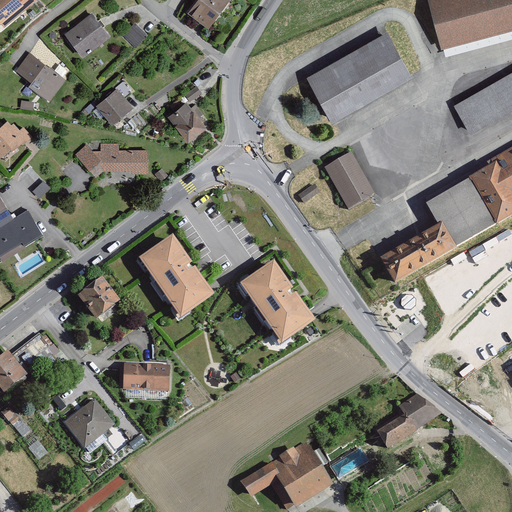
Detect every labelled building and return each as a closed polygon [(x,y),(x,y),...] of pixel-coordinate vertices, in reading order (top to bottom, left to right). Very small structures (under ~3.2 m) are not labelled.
[(0,0),(0,18),(5,25),(35,0),(0,0)] [(210,26),(230,0),(198,0),(190,11),(210,26)] [(511,0),(430,0),(441,48),(511,31),(511,0)] [(83,57),(110,37),(92,13),(65,33),(83,57)] [(135,21),(124,33),(137,45),(149,33),(135,21)] [(390,37),(310,79),(332,122),(412,80),(390,37)] [(35,57),(22,73),(30,79),(27,82),(50,99),(65,80),(35,57)] [(476,133),(511,110),(511,68),(457,102),(476,133)] [(97,103),(112,123),(129,110),(123,102),(135,93),(124,78),(117,84),(119,86),(97,103)] [(190,97),(201,92),(199,87),(188,92),(190,97)] [(185,102),(169,116),(190,141),(205,128),(202,125),(205,122),(201,117),(203,115),(195,106),(191,110),(185,102)] [(8,116),(0,122),(0,154),(2,157),(29,132),(22,124),(18,127),(8,116)] [(103,171),(131,171),(131,174),(149,174),(149,152),(119,152),(119,147),(102,147),(102,151),(95,151),(88,144),(76,154),(97,177),(103,171)] [(352,203),(379,189),(355,146),(329,160),(352,203)] [(511,219),(511,149),(424,197),(453,251),(511,219)] [(162,169),(156,174),(162,181),(168,176),(162,169)] [(46,181),(35,188),(39,194),(50,187),(46,181)] [(316,188),(300,198),(305,206),(321,195),(316,188)] [(27,247),(44,236),(28,210),(14,219),(6,206),(0,209),(0,256),(3,262),(14,255),(11,250),(23,242),(27,247)] [(437,228),(380,260),(394,285),(451,253),(437,228)] [(193,266),(174,239),(143,261),(185,320),(216,298),(197,270),(193,273),(189,268),(193,266)] [(295,296),(277,269),(245,291),(280,342),(311,320),(299,302),(295,305),(291,299),(295,296)] [(101,280),(81,296),(99,320),(120,304),(101,280)] [(8,354),(0,359),(0,384),(7,393),(58,352),(44,334),(12,359),(8,354)] [(172,373),(122,371),(121,392),(172,393),(172,373)] [(420,397),(401,410),(405,416),(378,433),(381,439),(378,441),(382,447),(384,446),(389,452),(443,416),(420,397)] [(117,429),(96,403),(67,426),(85,450),(102,436),(104,439),(117,429)] [(11,409),(4,415),(13,426),(20,421),(11,409)] [(39,458),(48,451),(38,439),(29,446),(39,458)] [(306,447),(242,485),(252,502),(274,488),(288,511),(290,511),(333,486),(314,454),(311,455),(306,447)] [(329,458),(335,468),(356,456),(350,447),(345,450),(344,449),(329,458)] [(362,454),(336,470),(342,480),(368,464),(362,454)]
